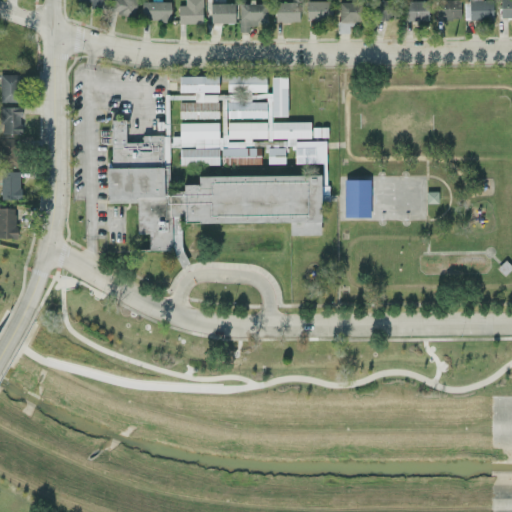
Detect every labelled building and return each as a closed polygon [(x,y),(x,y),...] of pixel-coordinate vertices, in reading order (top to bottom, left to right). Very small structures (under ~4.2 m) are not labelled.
[(102,0),(89,0),(89,8),(102,8),(102,0)] [(114,0),(113,14),(134,16),(135,0),(114,0)] [(177,23),(202,23),(201,0),(184,0),(184,4),(177,5),(177,23)] [(330,1),(306,0),(305,19),(329,19),(330,1)] [(427,21),(428,1),(405,0),(405,20),(427,21)] [(459,0),(435,0),(435,19),(460,19),(459,0)] [(491,19),(492,1),(468,0),(467,15),(464,15),(464,18),(491,19)] [(511,0),(499,0),(499,17),(511,17),(511,0)] [(170,2),(141,1),(140,20),(170,20),(170,2)] [(298,1),(273,2),(274,22),(298,21),(298,1)] [(338,21),(360,21),(360,3),(338,2),(338,21)] [(210,22),(233,22),(233,3),(210,3),(210,22)] [(238,31),(248,31),(248,24),(266,23),(266,3),(238,3),(238,31)] [(392,19),(392,4),(377,4),(377,18),(392,19)] [(0,101),(20,101),(20,74),(0,74),(0,101)] [(217,118),(217,75),(178,75),(178,92),(193,92),(193,102),(178,102),(178,118),(217,118)] [(226,91),(265,91),(265,75),(226,75),(226,91)] [(286,116),(286,77),(270,77),(270,116),(286,116)] [(226,118),(265,117),(265,101),(225,102),(226,118)] [(0,133),(20,133),(20,107),(1,107),(0,133)] [(322,223),(172,224),(172,251),(136,252),(136,201),(112,201),(111,119),(125,119),(126,140),(161,140),(162,187),(198,187),(197,174),(321,173),(322,223)] [(179,123),(179,148),(178,148),(179,165),(220,164),(260,164),(260,148),(244,148),(244,140),(266,140),(266,122),(227,122),(227,132),(219,132),(219,122),(179,123)] [(271,122),(271,139),(290,138),(310,138),(310,122),(271,122)] [(0,166),(17,166),(18,137),(0,137),(0,166)] [(325,162),(324,140),(294,141),(294,163),(325,162)] [(0,171),(1,199),(19,199),(18,171),(0,171)] [(369,179),(344,179),(343,217),(369,217),(369,179)] [(0,238),(14,238),(15,208),(0,207),(0,238)]
